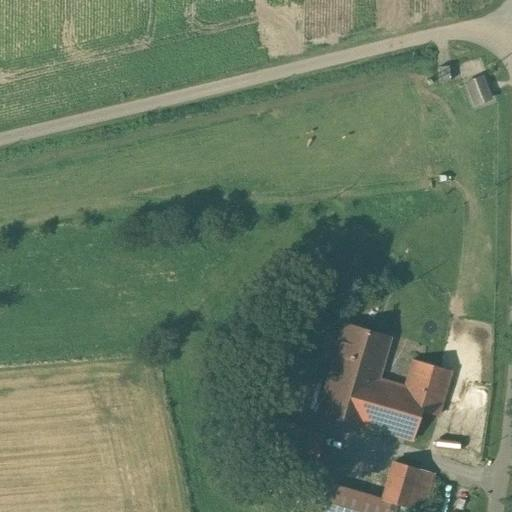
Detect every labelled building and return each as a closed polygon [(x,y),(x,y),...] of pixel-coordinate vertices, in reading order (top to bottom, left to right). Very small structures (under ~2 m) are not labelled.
[(463,234),(420,219),(412,245),(457,260),(462,247),(459,246),(463,234)] [(391,339),(344,324),(331,365),(378,379),(391,339)] [(378,379),(331,365),(317,411),(410,440),(419,410),(438,416),(451,372),(412,360),(404,387),(378,379)] [(324,437),(249,409),(236,442),(311,470),(324,437)] [(367,502),(309,484),(299,511),(396,511),(410,472),(380,463),(367,502)]
